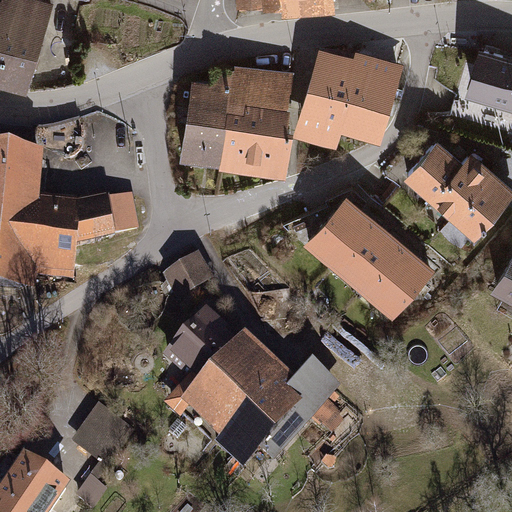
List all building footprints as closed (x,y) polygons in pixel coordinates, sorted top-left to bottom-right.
[(0,0),(0,81),(26,89),(51,1),(46,0),(0,0)] [(511,54),(480,45),(467,88),(511,101),(511,54)] [(360,59),(324,49),(303,122),(344,133),(345,128),(363,133),(362,138),(380,144),(403,64),(362,53),(360,59)] [(224,160),(223,165),(280,173),(293,76),(237,68),(237,73),(217,70),(215,85),(195,82),(185,155),(224,160)] [(437,138),(405,176),(477,237),(511,196),(511,181),(471,147),(461,158),(437,138)] [(79,278),(82,245),(117,237),(110,202),(81,209),(43,205),(48,160),(0,155),(0,287),(40,292),(42,274),(79,278)] [(434,269),(345,194),(304,241),(393,316),(434,269)] [(511,250),(494,284),(511,294),(511,250)] [(198,259),(163,280),(176,302),(211,280),(198,259)] [(233,339),(204,314),(170,354),(201,381),(176,410),(211,440),(205,448),(239,477),(301,405),(290,396),(301,383),(240,332),(233,339)] [(133,434),(103,411),(77,446),(108,468),(133,434)] [(53,511),(70,487),(23,457),(0,491),(0,511),(53,511)] [(113,483),(97,472),(79,500),(95,510),(113,483)]
